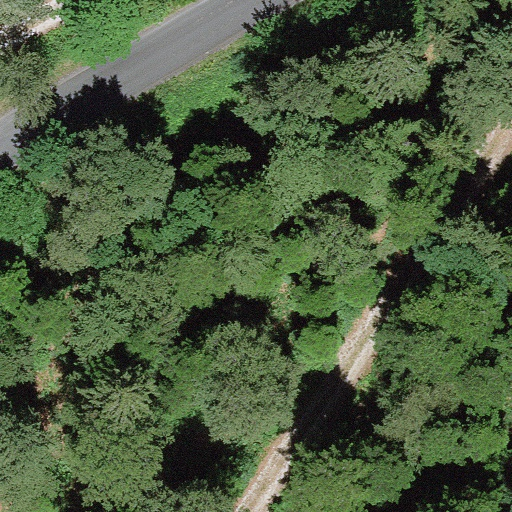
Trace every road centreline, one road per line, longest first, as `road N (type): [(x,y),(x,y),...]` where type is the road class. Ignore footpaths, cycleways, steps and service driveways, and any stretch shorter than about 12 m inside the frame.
road 1 (track): [(243,511),(511,127)]
road 2 (tertiary): [(0,152),(257,0)]
